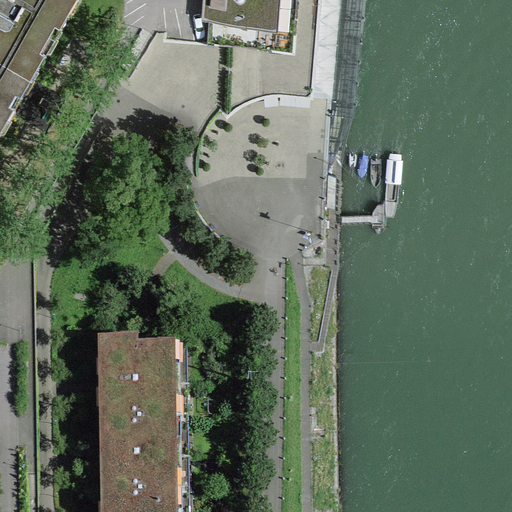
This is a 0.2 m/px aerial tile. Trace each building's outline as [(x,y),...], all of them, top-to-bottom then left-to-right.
[(0,0),(0,41),(36,62),(71,0),(0,0)] [(296,0),(204,0),(203,20),(209,21),(207,40),(292,48),(296,0)] [(0,124),(36,62),(0,41),(0,124)] [(138,342),(98,343),(99,432),(131,431),(130,424),(179,423),(178,408),(182,404),(182,369),(178,366),(177,349),(138,350),(138,342)] [(131,431),(99,432),(100,489),(132,489),(132,496),(180,495),(179,480),(183,477),(183,442),(179,438),(179,423),(130,424),(131,431)] [(132,496),(132,489),(100,489),(100,511),(181,511),(180,510),(180,495),(132,496)]
